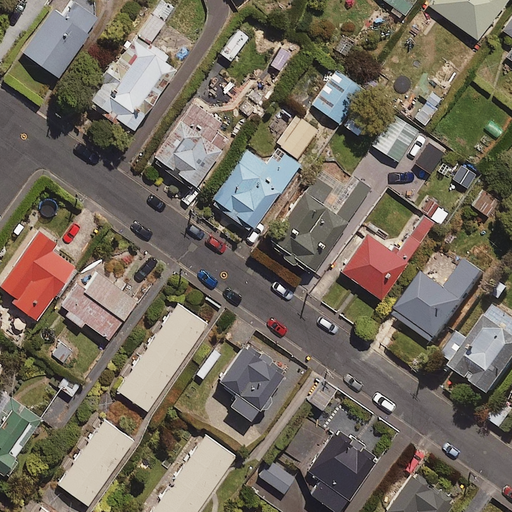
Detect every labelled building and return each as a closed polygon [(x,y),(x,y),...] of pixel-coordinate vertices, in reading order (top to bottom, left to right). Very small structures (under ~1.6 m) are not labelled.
[(95,15),(94,3),(89,0),(73,0),(63,16),(50,7),(20,50),(53,74),(95,15)] [(171,8),(159,0),(158,0),(118,56),(113,52),(80,97),(126,130),(175,62),(146,41),(171,8)] [(409,0),(382,0),(400,13),(409,0)] [(498,0),(426,0),(424,3),(474,36),(498,0)] [(511,6),(498,27),(511,36),(511,40),(503,54),(511,60),(511,6)] [(360,86),(336,68),(311,103),(335,120),(360,86)] [(217,121),(192,101),(151,156),(189,184),(224,138),(212,128),(217,121)] [(415,128),(389,112),(370,144),(396,160),(415,128)] [(314,128),(295,115),(275,142),(294,156),(314,128)] [(264,162),(245,148),(207,199),(248,228),(296,163),(275,147),(264,162)] [(342,184),(318,167),(282,219),(288,222),(271,247),(308,273),(368,186),(350,173),(342,184)] [(496,198),(480,188),(469,204),(486,215),(496,198)] [(416,212),(390,250),(364,232),(338,269),(377,296),(430,222),(416,212)] [(58,246),(34,227),(0,272),(0,291),(32,316),(71,265),(54,252),(58,246)] [(482,272),(463,259),(444,288),(422,273),(393,316),(433,343),(482,272)] [(132,298),(93,269),(81,286),(75,282),(59,304),(104,337),(132,298)] [(204,322),(176,302),(115,389),(143,409),(204,322)] [(511,317),(492,304),(468,339),(456,331),(437,359),(490,395),(511,362),(511,317)] [(279,372),(239,346),(218,379),(234,389),(225,402),(249,418),(279,372)] [(335,386),(322,376),(306,398),(320,408),(335,386)] [(41,416),(0,388),(0,469),(4,472),(41,416)] [(130,438),(102,418),(56,483),(84,503),(130,438)] [(374,457),(325,420),(292,464),(316,482),(308,492),(333,511),(374,457)] [(192,511),(233,454),(204,433),(148,511),(192,511)] [(294,475),(268,457),(256,474),(282,492),(294,475)] [(440,511),(450,499),(409,469),(381,507),(387,511),(440,511)]
